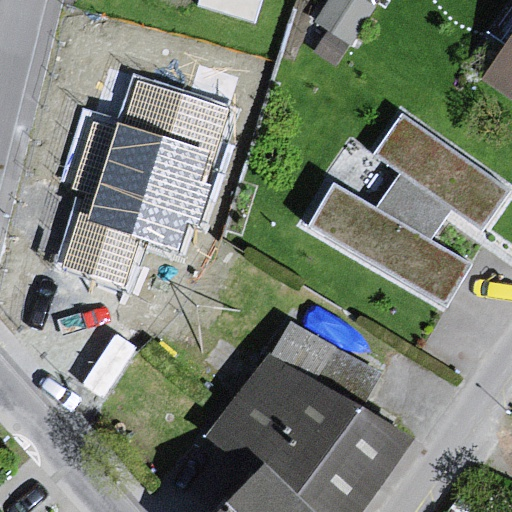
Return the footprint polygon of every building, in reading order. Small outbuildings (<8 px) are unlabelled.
[(511,25),(474,86),(511,113),(511,25)] [(390,121),(358,161),(388,181),(439,215),(469,236),(498,196),(390,121)] [(388,181),(363,216),(420,250),(439,215),(388,181)] [(363,216),(322,191),(297,231),(432,307),(457,273),(420,250),(363,216)] [(153,297),(192,320),(239,239),(200,216),(153,297)] [(396,396),(275,326),(168,485),(187,511),(193,511),(241,469),(288,511),(350,511),(401,445),(382,434),(396,396)] [(288,511),(241,469),(193,511),(288,511)]
